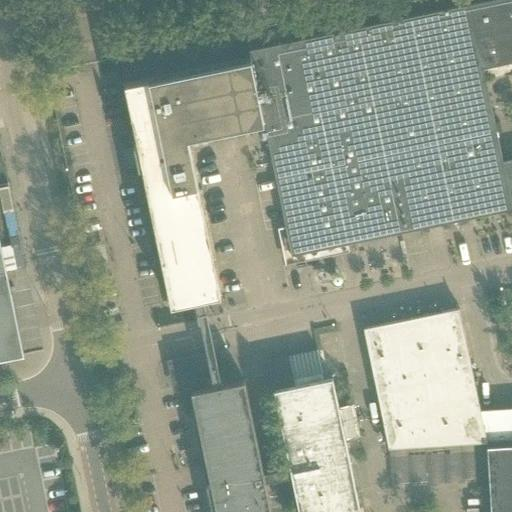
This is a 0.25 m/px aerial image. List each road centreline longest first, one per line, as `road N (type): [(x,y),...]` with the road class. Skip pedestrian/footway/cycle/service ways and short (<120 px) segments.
road 1 (unclassified): [(75,382),(11,64),(32,18),(95,0)]
road 2 (tertiary): [(102,511),(75,382)]
